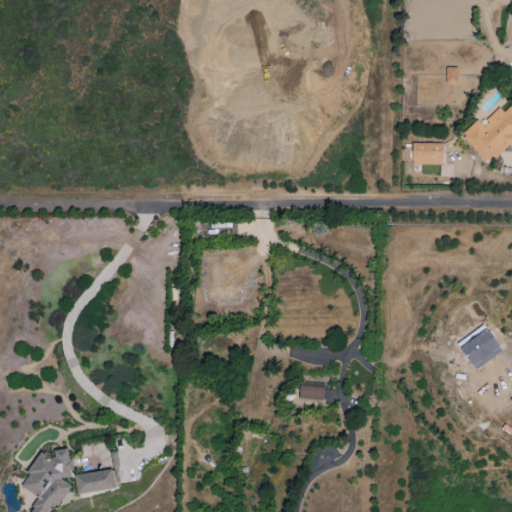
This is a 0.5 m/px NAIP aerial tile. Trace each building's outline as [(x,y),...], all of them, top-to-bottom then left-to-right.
[(445,84),(457,84),(458,68),(446,68),(445,84)] [(477,119),(460,135),(489,165),(511,142),(511,103),(503,112),(499,108),(482,125),(477,119)] [(411,164),(442,165),(442,143),(411,143),(411,164)] [(502,350),(482,325),(456,344),(476,371),(502,350)] [(323,387),(298,387),(298,400),(323,400),(323,387)] [(41,452),(19,486),(38,498),(32,507),(38,511),(51,511),(69,485),(63,481),(75,462),(65,455),(66,453),(57,447),(50,458),(41,452)] [(74,476),(77,495),(115,488),(112,469),(74,476)]
